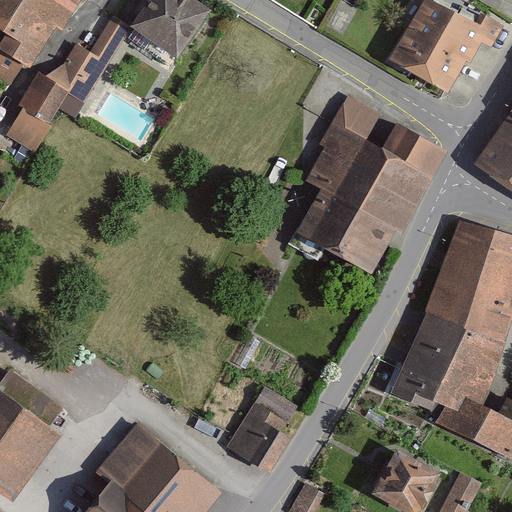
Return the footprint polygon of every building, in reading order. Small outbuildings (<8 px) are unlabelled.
[(0,0),(0,82),(15,92),(78,0),(0,0)] [(215,7),(204,0),(152,0),(141,17),(187,49),(215,7)] [(493,38),(426,0),(422,0),(385,65),(454,105),(493,38)] [(38,73),(6,125),(3,130),(34,149),(38,142),(58,111),(79,124),(141,24),(114,7),(89,47),(78,41),(52,82),(38,73)] [(438,151),(340,100),(270,236),(367,286),(438,151)] [(511,199),(511,112),(477,179),(511,199)] [(511,316),(511,237),(453,221),(424,319),(505,344),(511,316)] [(484,412),(505,344),(424,319),(389,396),(446,409),(434,432),(511,461),(511,405),(510,404),(501,421),(484,412)] [(56,433),(0,396),(0,496),(11,503),(56,433)] [(290,438),(257,415),(228,456),(262,479),(290,438)] [(207,511),(221,494),(138,428),(80,511),(207,511)] [(419,511),(440,471),(390,446),(361,503),(378,511),(419,511)] [(467,511),(482,477),(457,467),(438,511),(467,511)] [(304,478),(290,509),(295,511),(311,511),(324,486),(304,478)]
